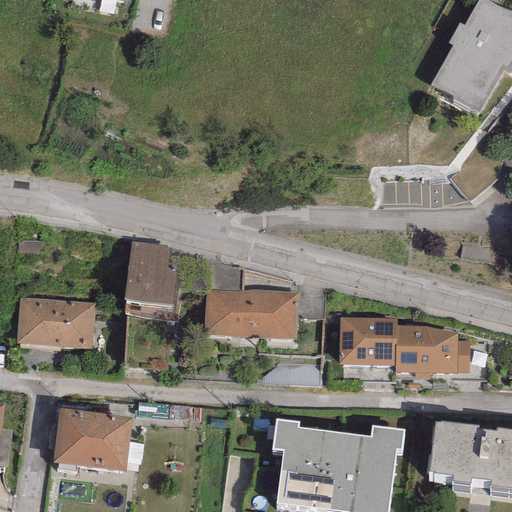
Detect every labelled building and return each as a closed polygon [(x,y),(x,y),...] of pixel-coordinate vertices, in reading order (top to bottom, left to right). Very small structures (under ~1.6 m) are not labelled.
[(511,12),(506,10),(486,0),(476,0),(463,25),(459,23),(447,43),(453,45),(430,85),(453,96),(450,100),(478,114),(502,70),(508,75),(511,67),(511,12)] [(166,246),(130,241),(123,300),(126,301),(171,304),(176,264),(167,263),(169,248),(166,247),(166,246)] [(39,242),(16,242),(16,254),(39,255),(39,242)] [(249,338),(251,291),(205,290),(203,336),(249,338)] [(251,291),(249,338),(295,340),(297,293),(251,291)] [(95,304),(18,298),(15,344),(91,350),(95,304)] [(127,315),(123,368),(165,371),(169,322),(176,323),(177,305),(171,304),(126,301),(125,315),(127,315)] [(395,326),(396,326),(396,319),(339,317),(338,365),(394,366),(395,326)] [(396,326),(395,326),(394,366),(394,373),(456,375),(456,373),(468,373),(468,341),(456,341),(456,334),(424,327),(396,326)] [(131,417),(58,408),(51,463),(124,472),(131,417)] [(297,422),(274,419),(270,448),(283,450),(275,503),(342,511),(386,511),(395,450),(400,450),(402,431),(371,426),(369,437),(296,427),(297,422)] [(478,426),(434,420),(427,472),(452,475),(452,481),(469,484),(470,476),(490,479),(489,485),(511,487),(511,430),(496,428),(495,431),(477,428),(478,426)] [(12,431),(1,429),(0,436),(0,467),(6,468),(12,431)]
